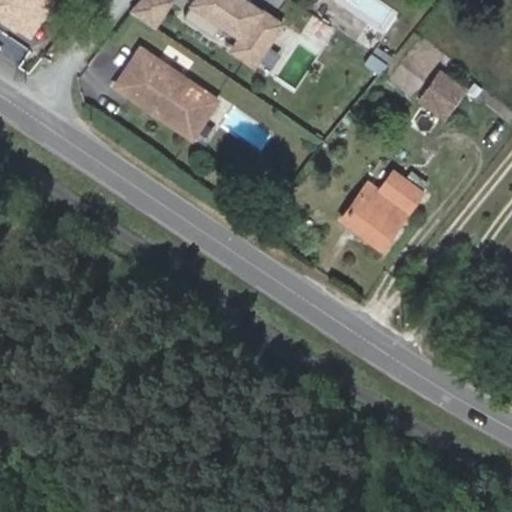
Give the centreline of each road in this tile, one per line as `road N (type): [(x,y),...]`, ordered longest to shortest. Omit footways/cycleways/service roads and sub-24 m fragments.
road 1 (tertiary): [(0,91),(511,423)]
road 2 (unknown): [(368,331),(511,147)]
